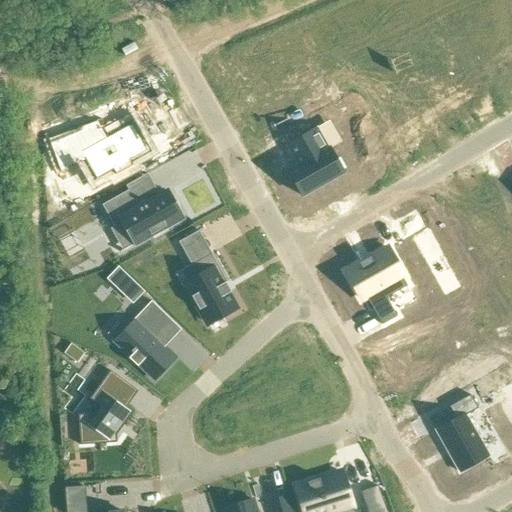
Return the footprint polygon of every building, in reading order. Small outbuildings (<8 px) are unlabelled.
[(511,12),(485,24),(505,69),(511,65),(511,12)] [(485,24),(452,38),(462,62),(473,57),(482,78),(505,69),(485,24)] [(239,90),(254,114),(295,90),(281,66),(239,90)] [(435,66),(402,82),(424,126),(445,115),(435,95),(446,89),(435,66)] [(402,82),(369,99),(381,122),(392,116),(402,137),(424,126),(402,82)] [(98,125),(48,142),(60,173),(84,159),(97,183),(115,172),(118,177),(132,169),(129,165),(148,154),(133,127),(108,141),(98,125)] [(315,129),(287,145),(298,166),(287,172),(301,197),(327,182),(329,186),(341,179),(339,175),(343,173),(329,148),(326,150),(315,129)] [(167,192),(140,207),(130,189),(101,205),(114,227),(122,223),(134,244),(130,245),(131,247),(133,246),(151,236),(153,239),(167,231),(165,228),(184,218),(183,217),(181,218),(167,192)] [(511,212),(501,218),(491,198),(469,209),(492,252),(511,241),(511,212)] [(469,209),(448,220),(458,240),(447,246),(459,269),(492,252),(469,209)] [(178,245),(183,253),(203,242),(198,233),(178,245)] [(387,249),(345,272),(361,300),(366,298),(382,326),(396,317),(381,289),(403,277),(387,249)] [(185,287),(207,327),(235,311),(227,297),(231,295),(230,294),(227,296),(222,288),(227,285),(211,256),(191,267),(198,280),(185,287)] [(138,316),(147,325),(160,312),(150,303),(138,316)] [(410,340),(391,352),(402,373),(445,349),(427,317),(404,330),(410,340)] [(114,342),(153,381),(175,357),(173,358),(163,348),(164,347),(164,346),(162,348),(134,321),(114,342)] [(402,373),(414,394),(434,382),(440,393),(463,381),(445,349),(402,373)] [(98,413),(77,415),(80,446),(117,443),(116,428),(119,422),(123,425),(134,410),(127,405),(138,391),(114,374),(104,388),(99,385),(90,398),(105,408),(100,415),(98,413)] [(495,392),(511,421),(511,386),(511,384),(495,392)] [(456,420),(435,432),(459,473),(489,457),(466,416),(478,409),(470,396),(449,408),(456,420)] [(307,483),(295,487),(299,499),(303,511),(322,511),(347,504),(347,505),(351,503),(348,493),(341,473),(331,476),(319,479),(319,478),(317,479),(317,480),(309,483),(308,482),(307,482),(307,483)] [(66,488),(65,488),(66,511),(84,511),(83,486),(66,488)] [(386,511),(377,486),(360,492),(367,511),(386,511)] [(291,511),(286,496),(269,502),(272,511),(291,511)] [(255,511),(252,500),(222,510),(222,511),(255,511)]
